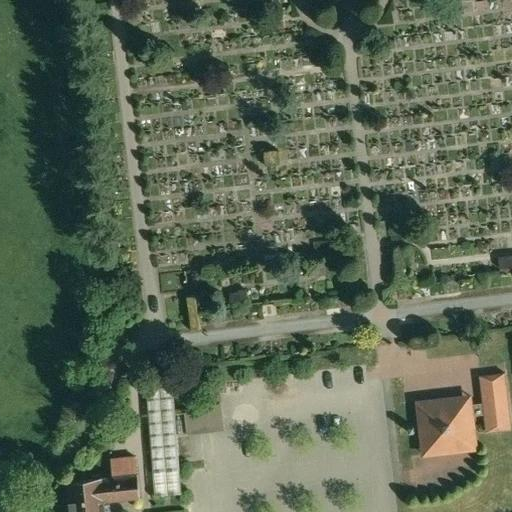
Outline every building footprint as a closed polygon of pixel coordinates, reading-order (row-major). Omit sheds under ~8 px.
[(505,372),(480,375),(483,402),(467,404),(468,415),(473,415),(484,414),(486,431),(511,428),(505,372)] [(153,399),(159,494),(184,493),(179,397),(153,399)] [(467,400),(423,405),(428,449),(472,443),(468,415),(467,404),(467,400)] [(225,402),(187,406),(190,433),(228,429),(225,402)] [(137,474),(101,478),(104,500),(140,496),(137,474)] [(101,478),(70,481),(72,511),(105,511),(104,500),(101,478)]
